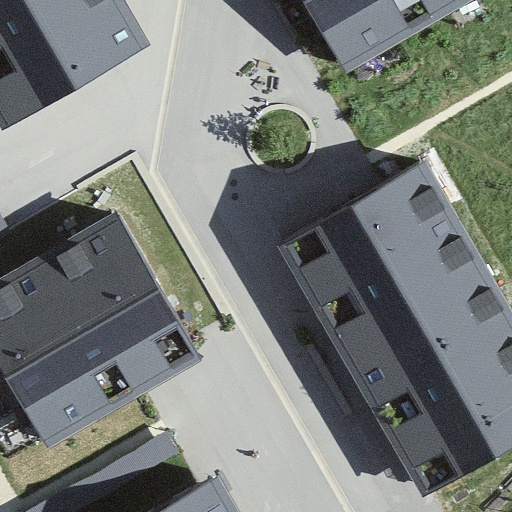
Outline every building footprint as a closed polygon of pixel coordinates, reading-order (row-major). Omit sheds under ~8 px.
[(0,0),(0,113),(6,124),(139,50),(111,0),(0,0)] [(307,0),(317,16),(347,68),(466,0),(307,0)] [(511,440),(511,327),(418,165),(385,184),(282,243),(425,490),(439,482),(511,440)] [(0,241),(11,235),(6,225),(1,217),(0,217),(0,241)] [(119,229),(0,299),(0,359),(49,442),(144,386),(194,357),(182,336),(119,229)] [(167,434),(30,511),(78,511),(179,455),(167,434)] [(200,489),(158,511),(229,511),(213,482),(200,489)]
